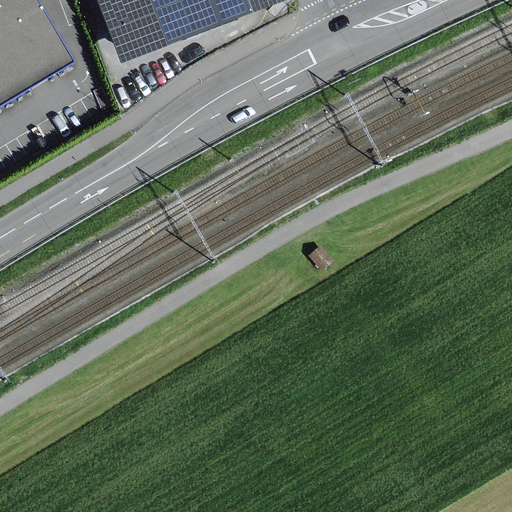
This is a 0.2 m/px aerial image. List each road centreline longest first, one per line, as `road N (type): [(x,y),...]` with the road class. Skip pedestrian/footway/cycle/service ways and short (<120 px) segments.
road 1 (unclassified): [(0,409),(302,225),(511,129)]
road 2 (primary): [(340,45),(0,239)]
